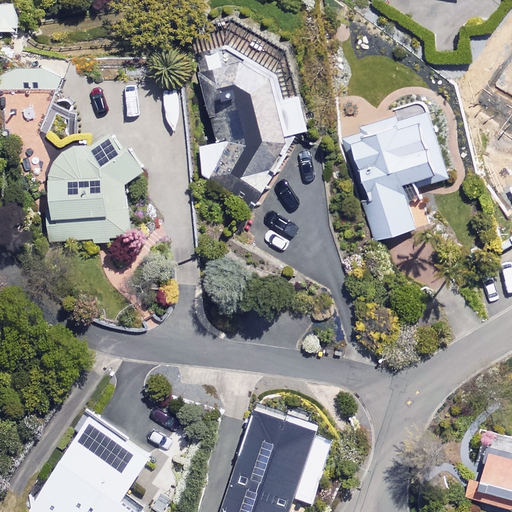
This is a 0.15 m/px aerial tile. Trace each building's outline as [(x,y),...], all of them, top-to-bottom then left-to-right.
[(19,1),(0,2),(0,27),(20,26),(19,1)] [(224,41),(197,53),(217,140),(200,144),(209,183),(259,209),(300,131),(311,128),(300,89),(283,94),(276,67),(224,41)] [(448,177),(429,110),(351,132),(381,237),(417,227),(406,189),(448,177)] [(51,147),(60,238),(135,232),(130,179),(148,178),(145,138),(51,147)] [(288,511),(317,429),(258,409),(223,511),(227,511),(288,511)] [(30,508),(36,511),(143,511),(145,510),(124,496),(154,450),(94,411),(30,508)] [(511,456),(477,447),(465,494),(511,507),(511,456)]
